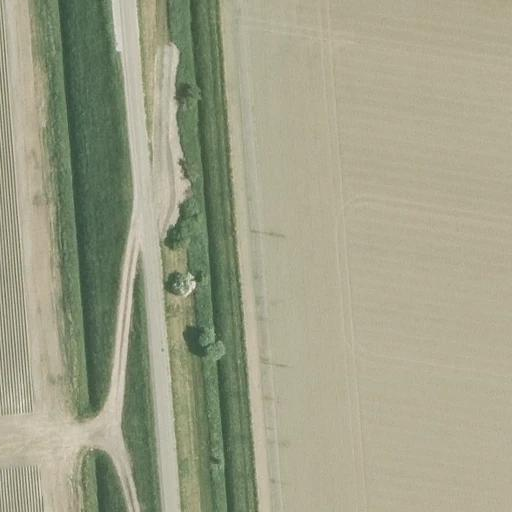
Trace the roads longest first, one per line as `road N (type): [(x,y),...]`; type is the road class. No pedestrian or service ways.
road 1 (unclassified): [(165,511),(123,0)]
road 2 (track): [(131,511),(110,434),(140,200)]
